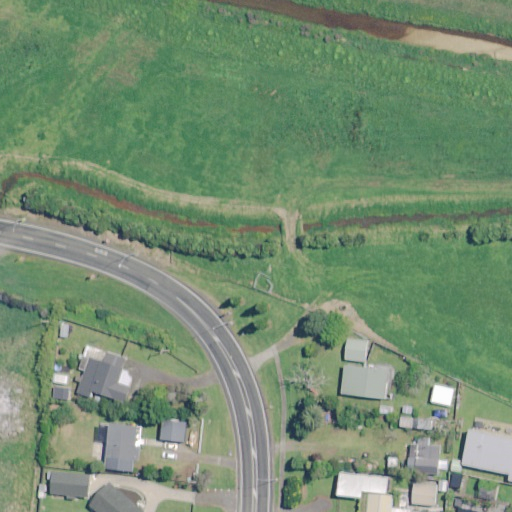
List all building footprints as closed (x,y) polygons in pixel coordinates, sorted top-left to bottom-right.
[(369,341),(349,340),(348,361),(368,362),(369,341)] [(127,403),(134,382),(131,373),(124,370),(127,359),(88,346),(81,370),(87,372),(80,394),(93,398),(94,393),(127,403)] [(390,372),(347,366),(343,394),(387,400),(390,372)] [(69,376),(55,375),(54,383),(69,384),(69,376)] [(0,377),(0,442),(3,443),(9,443),(14,442),(20,440),(25,437),(29,433),(33,428),(35,423),(37,418),(38,412),(38,407),(37,401),(35,396),(32,391),(28,386),(24,383),(19,380),(14,378),(8,377),(2,377),(0,377)] [(457,390),(436,386),(433,402),(453,407),(457,390)] [(72,388),(56,388),(56,400),(71,400),(72,388)] [(188,422),(163,421),(162,441),(187,442),(188,422)] [(93,457),(101,458),(108,470),(136,472),(137,461),(142,461),(145,428),(103,425),(101,443),(94,442),(93,457)] [(411,474),(442,475),(442,470),(449,470),(449,459),(442,459),(442,448),(420,447),(420,458),(411,458),(411,474)] [(399,459),(390,458),(389,471),(398,471),(399,459)] [(50,471),(48,486),(71,504),(79,497),(90,498),(93,476),(50,471)] [(390,496),(391,478),(342,474),(340,496),(365,498),(366,493),(372,494),(370,511),(408,511),(409,510),(395,509),(396,496),(390,496)] [(449,495),(450,482),(439,481),(439,486),(416,484),(414,504),(437,506),(438,494),(449,495)] [(146,511),(111,482),(91,506),(98,511),(146,511)]
